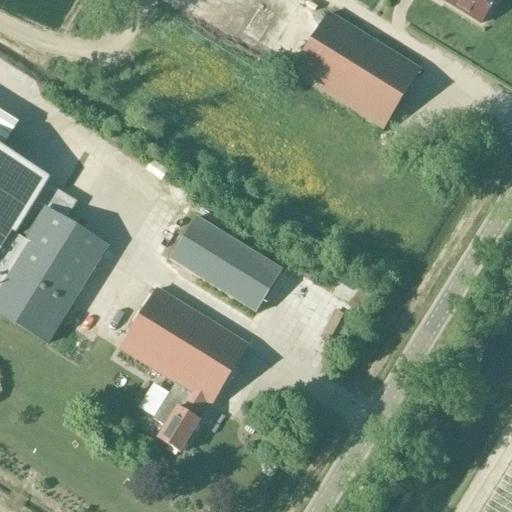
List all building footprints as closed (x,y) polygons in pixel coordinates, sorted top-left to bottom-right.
[(480,25),(495,0),(445,0),(444,3),(480,25)] [(379,131),(417,71),(326,15),(289,74),(379,131)] [(0,279),(22,243),(41,212),(60,224),(72,204),(40,184),(40,183),(0,158),(0,148),(15,124),(0,115),(0,279)] [(22,243),(0,279),(0,317),(45,345),(103,250),(60,224),(41,212),(22,243)] [(253,315),(279,272),(193,218),(166,261),(253,315)] [(208,407),(246,347),(155,290),(117,351),(173,385),(151,420),(163,428),(155,440),(177,454),(196,423),(192,421),(203,404),(208,407)]
